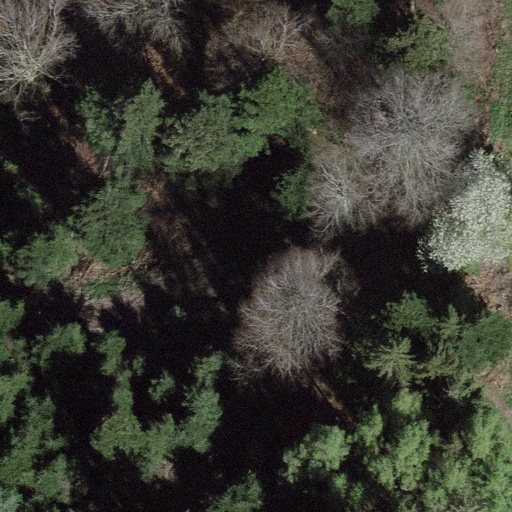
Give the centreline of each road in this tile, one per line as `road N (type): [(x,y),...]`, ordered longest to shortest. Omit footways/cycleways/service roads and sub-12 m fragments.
road 1 (track): [(0,296),(65,314),(511,186)]
road 2 (track): [(65,314),(476,383),(511,429)]
